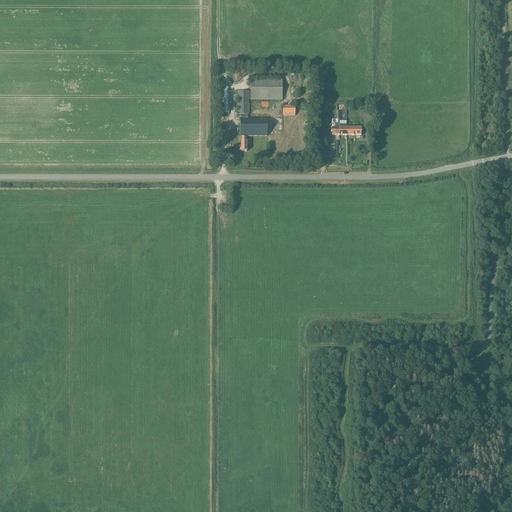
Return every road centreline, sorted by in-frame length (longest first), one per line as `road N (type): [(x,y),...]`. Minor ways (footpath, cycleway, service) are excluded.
road 1 (unclassified): [(500,158),(376,177),(0,176)]
road 2 (unclassified): [(416,511),(406,452),(411,418),(489,334),(500,158)]
road 3 (track): [(347,356),(344,348),(312,345),(305,356),(306,511)]
road 4 (track): [(480,351),(358,346),(347,356)]
